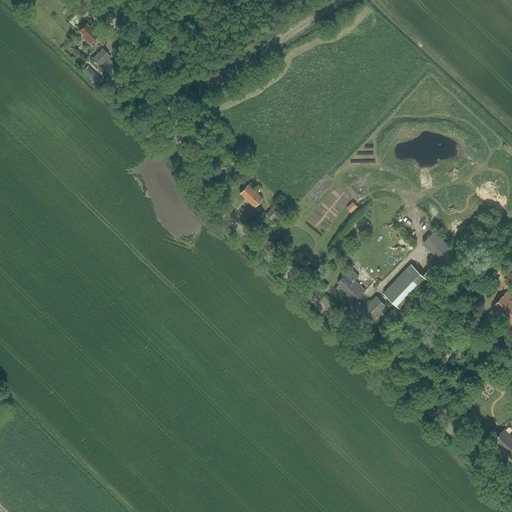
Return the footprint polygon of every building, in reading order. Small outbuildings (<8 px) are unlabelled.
[(86,26),(80,33),(85,38),(83,40),(91,48),(97,41),(102,46),(107,41),(99,33),(98,34),(91,28),(90,29),(86,26)] [(100,66),(110,56),(101,48),(92,58),(100,66)] [(107,61),(102,66),(107,71),(107,70),(112,74),(116,70),(112,66),(107,61)] [(83,71),(93,80),(91,82),(96,87),(98,85),(102,80),(88,66),(83,71)] [(254,208),(262,199),(248,185),(240,194),(254,208)] [(278,213),(274,209),(272,208),(266,215),(272,220),(278,213)] [(363,234),(371,226),(364,218),(356,227),(363,234)] [(446,263),(457,252),(434,231),(423,243),(446,263)] [(485,268),(495,277),(502,270),(492,261),(485,268)] [(410,264),(383,293),(392,301),(401,310),(428,281),(410,264)] [(358,277),(351,270),(338,282),(340,284),(337,287),(353,303),(366,289),(356,279),(358,277)] [(376,297),(362,311),(373,322),(392,301),(383,293),(378,298),(376,297)] [(511,327),(511,326),(511,298),(506,293),(495,305),(497,307),(494,310),(511,327)] [(511,460),(511,437),(504,430),(496,439),(498,441),(497,443),(501,447),(499,448),(511,460)]
